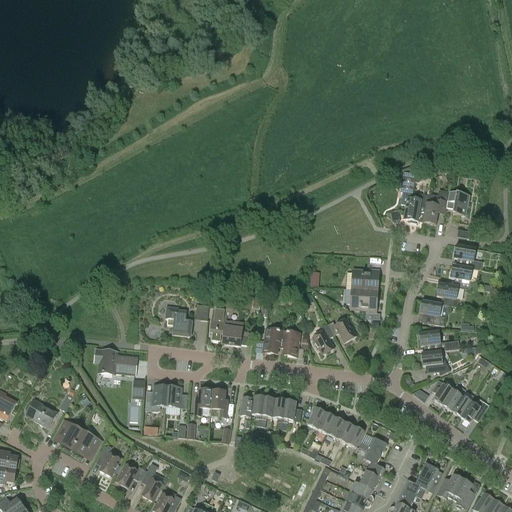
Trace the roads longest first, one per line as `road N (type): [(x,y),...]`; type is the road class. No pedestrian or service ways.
road 1 (track): [(0,216),(261,80),(275,57),(280,23),(305,0)]
road 2 (residential): [(394,389),(412,294),(438,245),(393,232)]
road 3 (residential): [(213,360),(365,378),(394,389)]
road 4 (track): [(270,68),(281,89),(257,141),(250,238)]
road 5 (residential): [(127,511),(79,485),(76,467),(46,454),(35,474),(52,511)]
road 6 (residential): [(213,360),(155,352),(157,373),(196,377)]
